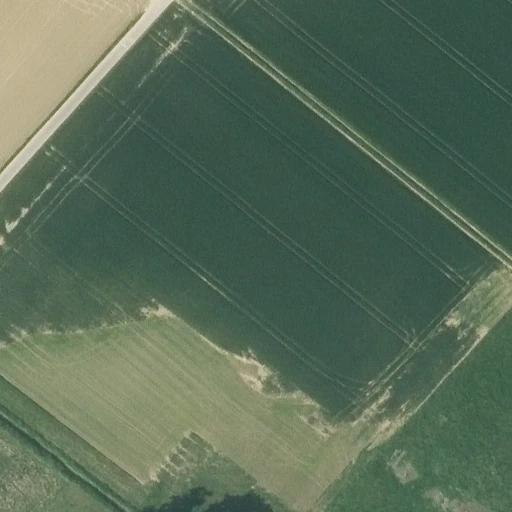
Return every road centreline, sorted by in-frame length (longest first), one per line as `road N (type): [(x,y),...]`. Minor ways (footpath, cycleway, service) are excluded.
road 1 (track): [(511,272),(177,0)]
road 2 (track): [(165,0),(0,187)]
